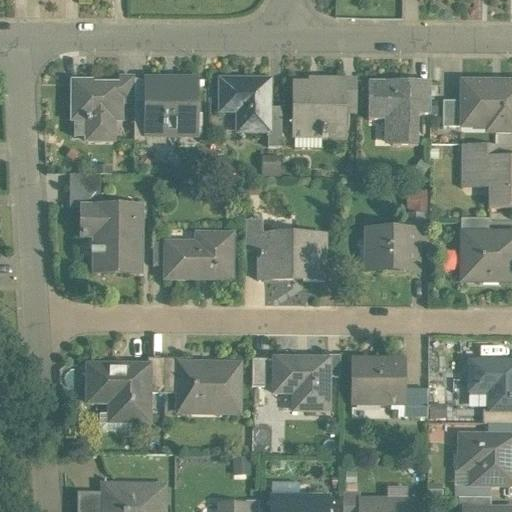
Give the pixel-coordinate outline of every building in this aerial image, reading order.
[(120,86),(85,86),(85,83),(72,83),(71,121),(86,121),(85,143),(114,143),(114,122),(121,122),(121,105),(133,105),(133,104),(134,79),(120,79),(120,86)] [(196,82),(145,82),(145,104),(145,138),(196,138),(196,82)] [(267,83),(220,83),(220,113),(237,113),(237,134),(267,134),(267,109),(267,83)] [(309,86),(293,86),(293,116),(293,140),(344,140),(344,115),(344,83),(309,83),(309,86)] [(356,83),(344,83),(344,115),(355,115),(356,83)] [(417,83),(368,83),(368,122),(384,122),(384,148),(417,148),(417,117),(417,83)] [(429,83),(417,83),(417,117),(429,117),(429,83)] [(511,83),(461,84),(461,103),(461,128),(486,128),(486,134),(511,133),(511,83)] [(461,103),(443,103),(442,128),(461,128),(461,103)] [(145,104),(133,104),(133,105),(133,144),(145,144),(145,138),(145,104)] [(281,110),(267,109),(267,134),(267,149),(280,150),(281,116),(281,110)] [(281,116),(280,150),(293,150),(293,140),(293,116),(281,116)] [(496,147),(461,147),(461,160),(496,160),(496,147)] [(511,160),(496,160),(461,160),(461,191),(488,191),(487,209),(511,209),(511,160)] [(99,177),(69,177),(68,209),(81,210),(99,210),(99,177)] [(99,210),(81,210),(80,240),(92,240),(92,276),(140,276),(140,210),(99,210)] [(428,219),(412,219),(412,233),(416,233),(415,249),(428,249),(428,219)] [(488,221),(460,221),(460,237),(467,237),(467,234),(488,234),(488,221)] [(324,237),(260,236),(260,222),(244,222),(244,253),(257,253),(257,283),(324,284),(324,237)] [(412,233),(365,233),(365,274),(376,274),(376,276),(403,277),(404,274),(415,274),(415,249),(416,233),(412,233)] [(511,234),(488,234),(467,234),(467,237),(466,276),(498,276),(498,283),(511,283),(511,234)] [(195,247),(164,247),(163,269),(163,282),(201,282),(201,280),(213,280),(213,282),(231,282),(231,237),(195,237),(195,247)] [(164,247),(152,247),(152,269),(163,269),(164,247)] [(339,358),(327,357),(327,362),(328,362),(328,380),(339,380),(339,358)] [(163,360),(148,360),(148,368),(148,395),(163,395),(163,360)] [(178,360),(163,360),(163,395),(177,396),(178,365),(178,360)] [(263,389),(263,361),(251,361),(251,389),(263,389)] [(327,362),(274,361),(274,395),(293,395),(293,412),(328,413),(328,380),(328,362),(327,362)] [(404,362),(352,362),(351,407),(403,407),(403,391),(404,362)] [(511,363),(469,363),(469,393),(489,393),(489,413),(511,413),(511,363)] [(239,366),(178,365),(177,396),(177,415),(238,415),(239,366)] [(148,368),(87,367),(86,405),(109,406),(109,424),(148,424),(148,395),(148,368)] [(427,392),(403,391),(403,407),(403,419),(427,420),(427,392)] [(511,413),(489,413),(482,413),(482,426),(486,426),(511,426),(511,413)] [(511,426),(486,426),(486,438),(511,437),(511,426)] [(511,437),(486,438),(459,438),(459,472),(470,472),(470,487),(511,487),(511,437)] [(250,461),(232,461),(231,480),(250,480),(250,461)] [(104,511),(105,496),(78,496),(78,511),(104,511)] [(162,511),(162,496),(105,496),(104,511),(162,511)] [(359,496),(342,496),(342,511),(358,511),(359,507),(359,504),(359,496)] [(489,511),(490,500),(458,500),(458,511),(463,511),(468,511),(489,511)] [(325,511),(326,502),(270,501),(269,511),(325,511)]
